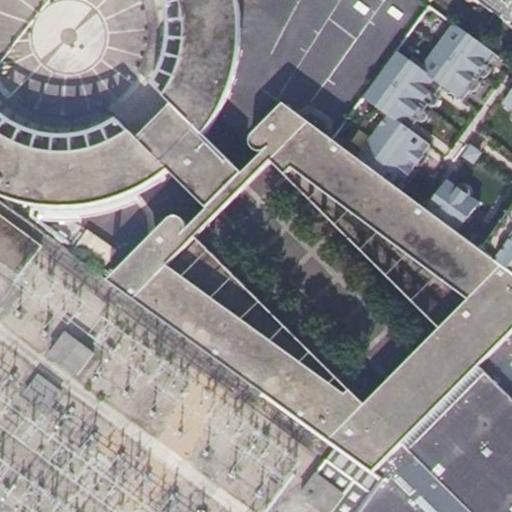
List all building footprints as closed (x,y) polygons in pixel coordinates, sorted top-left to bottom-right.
[(511,511),(511,271),(498,261),(482,250),(458,232),(426,209),(398,188),(356,157),(333,139),(284,102),(252,134),(251,135),(250,137),(250,139),(249,141),(250,142),(250,144),(251,146),(252,148),(253,149),(255,150),(257,151),(258,151),(260,151),(262,151),(264,151),(243,172),(204,134),(219,111),(231,84),(238,55),(240,26),(237,0),(180,0),(184,18),(185,38),(182,58),(176,78),(166,96),(174,104),(141,139),(132,131),(121,137),(102,145),(82,149),(62,150),(41,147),(22,141),(4,131),(0,128),(0,194),(3,196),(8,198),(12,199),(17,201),(22,202),(26,203),(31,204),(36,205),(41,206),(46,206),(51,207),(56,207),(61,207),(65,207),(70,207),(75,207),(80,206),(84,206),(89,205),(93,205),(96,204),(100,203),(104,202),(107,201),(111,200),(115,199),(118,198),(122,196),(126,195),(129,193),(133,192),(136,190),(140,189),(143,187),(147,185),(150,183),(153,181),(156,179),(159,177),(169,170),(207,208),(187,229),(187,228),(187,226),(187,225),(186,223),(186,221),(185,220),(183,218),(182,217),(180,216),(178,216),(177,216),(175,216),(173,216),(171,217),(170,218),(168,219),(107,281),(334,446),(374,475),(378,478),(354,511),(511,511)] [(511,0),(480,0),(511,23),(511,0)] [(422,68),(398,50),(364,97),(389,114),(356,157),(398,188),(431,144),(410,129),(417,119),(418,120),(419,120),(421,120),(422,120),(424,120),(425,119),(426,118),(427,117),(427,115),(427,114),(427,113),(427,111),(426,110),(425,109),(429,104),(430,105),(432,105),(433,105),(434,105),(436,104),(437,104),(438,103),(438,101),(438,100),(439,98),(438,97),(437,95),(436,94),(443,84),(464,100),(498,53),(455,22),(422,68)] [(472,147),(466,155),(474,161),(480,153),(472,147)] [(0,194),(0,197),(24,220),(27,221),(30,221),(34,222),(37,222),(40,223),(44,223),(47,224),(51,224),(54,224),(58,224),(61,224),(64,225),(68,225),(71,224),(75,224),(78,224),(81,224),(85,223),(88,223),(91,222),(95,222),(99,221),(103,220),(107,219),(111,218),(115,217),(119,215),(123,214),(128,212),(131,211),(135,209),(139,207),(143,205),(147,203),(151,201),(154,199),(158,197),(161,195),(164,192),(168,190),(159,177),(156,179),(153,181),(150,183),(147,185),(143,187),(140,189),(136,190),(133,192),(129,193),(126,195),(122,196),(118,198),(115,199),(111,200),(107,201),(104,202),(100,203),(96,204),(93,205),(89,205),(84,206),(80,206),(75,207),(70,207),(65,207),(61,207),(56,207),(51,207),(46,206),(41,206),(36,205),(31,204),(26,203),(22,202),(17,201),(12,199),(8,198),(3,196),(0,194)] [(448,179),(426,209),(458,232),(480,202),(469,195),(470,193),(471,192),(471,190),(470,188),(469,186),(467,185),(465,184),(463,184),(461,184),(460,186),(458,187),(448,179)] [(511,209),(482,250),(511,271),(511,209)] [(0,264),(20,280),(45,248),(0,214),(0,264)] [(118,249),(88,229),(73,249),(102,270),(118,249)] [(49,354),(76,375),(92,354),(65,333),(49,354)] [(59,392),(38,376),(24,394),(46,410),(59,392)] [(234,447),(250,457),(262,438),(245,428),(234,447)] [(354,511),(378,478),(374,475),(334,446),(302,490),(331,511),(330,511),(354,511)]
